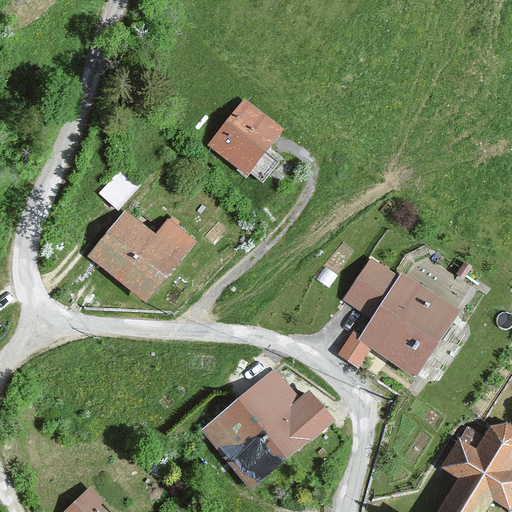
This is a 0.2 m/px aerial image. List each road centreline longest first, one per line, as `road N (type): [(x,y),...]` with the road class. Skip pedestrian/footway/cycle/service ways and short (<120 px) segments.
road 1 (residential): [(345,511),(363,426),(348,392),(314,362),(255,335),(47,317)]
road 2 (residential): [(47,317),(28,293),(26,230),(117,0)]
